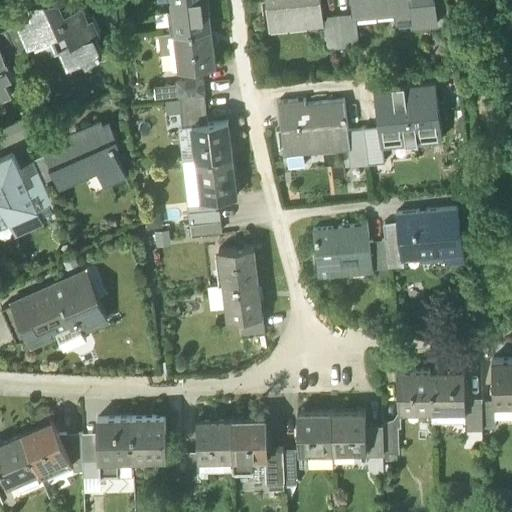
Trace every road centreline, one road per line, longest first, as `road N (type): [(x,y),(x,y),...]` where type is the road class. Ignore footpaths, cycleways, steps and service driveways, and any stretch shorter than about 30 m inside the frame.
road 1 (residential): [(320,372),(253,126),(232,0)]
road 2 (residential): [(320,372),(228,386),(0,381)]
road 3 (residential): [(511,328),(378,345),(320,372)]
